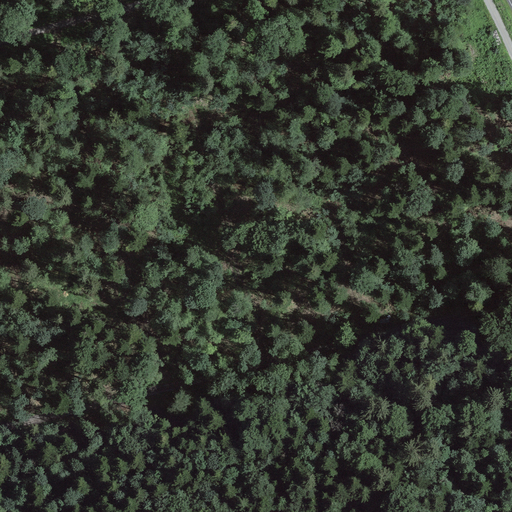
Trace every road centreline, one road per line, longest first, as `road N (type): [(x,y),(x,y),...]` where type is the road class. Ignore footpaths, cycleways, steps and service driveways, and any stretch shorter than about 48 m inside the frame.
road 1 (track): [(0,428),(511,304)]
road 2 (track): [(0,38),(150,0)]
